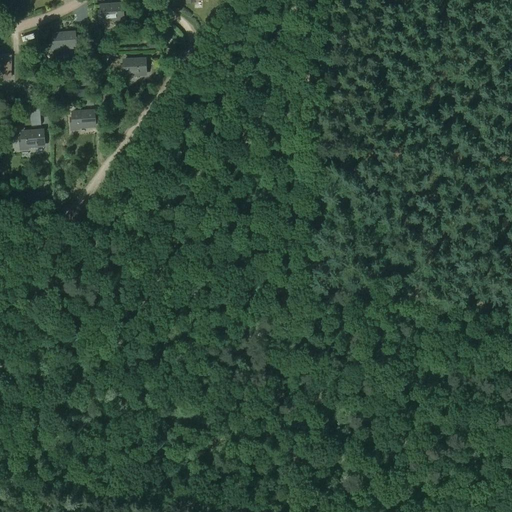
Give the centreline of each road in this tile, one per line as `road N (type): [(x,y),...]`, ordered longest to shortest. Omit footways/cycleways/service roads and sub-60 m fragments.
road 1 (track): [(0,369),(511,426)]
road 2 (track): [(30,258),(511,307)]
road 3 (track): [(511,161),(128,137)]
road 4 (track): [(0,477),(247,511)]
road 5 (track): [(234,511),(256,281)]
